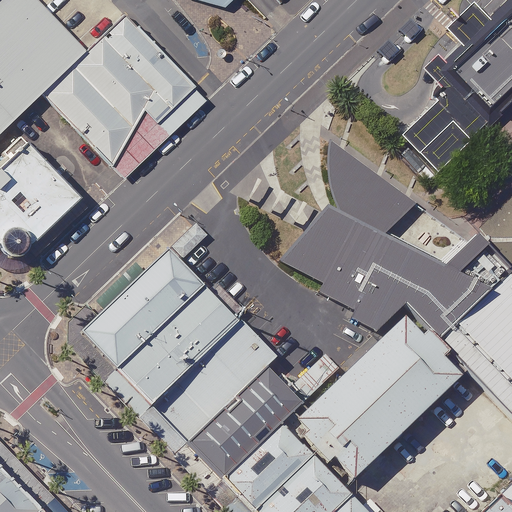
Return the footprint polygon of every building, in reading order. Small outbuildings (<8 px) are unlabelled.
[(158,0),(172,14),(209,22),(224,8),(216,0),(158,0)] [(511,95),(511,0),(506,0),(422,78),(444,102),(473,132),(511,95)] [(40,91),(22,108),(95,186),(181,106),(108,28),(40,91)] [(0,87),(0,128),(22,108),(40,91),(20,69),(0,87)] [(421,173),(473,132),(444,102),(397,142),(421,173)] [(511,269),(489,246),(488,248),(486,250),(477,241),(480,239),(474,232),(471,234),(468,237),(471,240),(467,245),(439,271),(382,241),(416,207),(329,144),(327,166),(328,187),(334,206),(340,220),(328,213),(310,233),(278,268),(323,291),(318,299),(354,318),(350,325),(376,339),(406,311),(427,333),(447,355),(511,422),(511,269)] [(0,247),(8,256),(51,212),(1,158),(0,158),(0,247)] [(511,199),(478,231),(488,243),(488,248),(489,246),(511,269),(511,199)] [(208,239),(196,226),(171,249),(183,262),(208,239)] [(80,334),(117,372),(204,289),(167,251),(144,273),(103,312),(97,318),(80,334)] [(144,273),(135,264),(94,302),(103,312),(144,273)] [(150,407),(237,324),(204,289),(117,372),(150,407)] [(251,511),(222,482),(187,445),(150,407),(117,372),(80,334),(97,318),(85,306),(67,324),(67,346),(225,511),(251,511)] [(150,407),(187,445),(267,368),(278,358),(241,319),(237,324),(150,407)] [(307,433),(302,437),(327,463),(332,458),(353,481),(461,379),(443,359),(447,355),(427,333),(422,338),(404,319),(295,421),(307,433)] [(187,445),(222,482),(283,425),(303,406),(267,368),(187,445)] [(222,482),(251,511),(254,511),(313,457),(283,425),(222,482)] [(335,511),(351,498),(313,457),(254,511),(335,511)] [(335,511),(372,511),(355,494),(351,498),(335,511)] [(511,511),(511,506),(500,494),(480,511),(511,511)]
